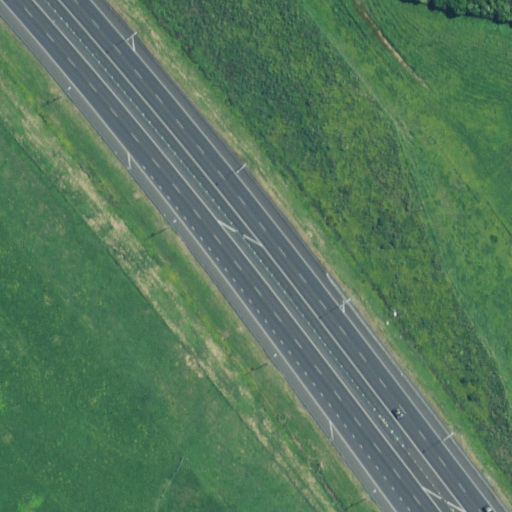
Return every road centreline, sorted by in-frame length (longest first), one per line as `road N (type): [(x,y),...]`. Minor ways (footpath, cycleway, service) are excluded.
road 1 (motorway): [(422,511),(90,86),(11,0)]
road 2 (motorway): [(69,0),(130,67),(473,511)]
